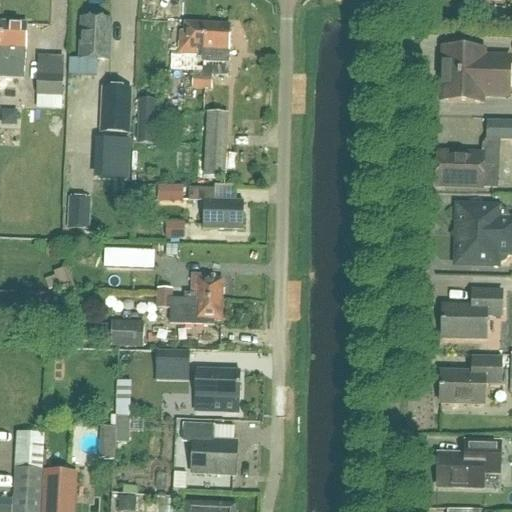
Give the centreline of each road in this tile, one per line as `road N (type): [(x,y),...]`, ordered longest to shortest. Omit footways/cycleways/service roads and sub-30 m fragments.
road 1 (residential): [(386,511),(400,0)]
road 2 (residential): [(278,383),(287,0)]
